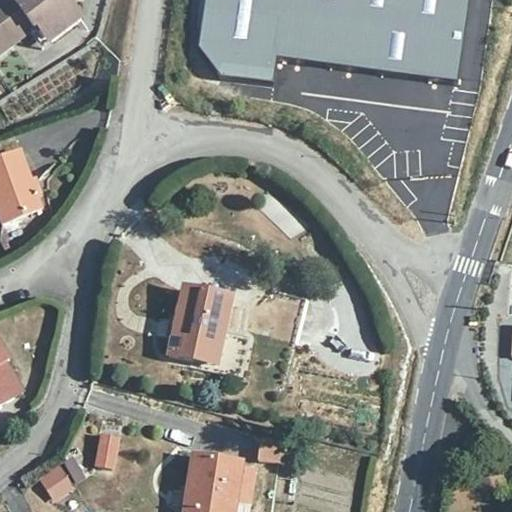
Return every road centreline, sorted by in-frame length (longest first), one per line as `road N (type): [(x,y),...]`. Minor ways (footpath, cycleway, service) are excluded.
road 1 (residential): [(150,150),(239,135),(329,175),(422,280),(455,305)]
road 2 (residential): [(0,477),(49,436),(70,392),(88,286),(85,246)]
road 3 (unclassified): [(411,511),(455,305)]
road 4 (unclassified): [(455,305),(511,147)]
road 5 (residential): [(150,150),(161,0)]
